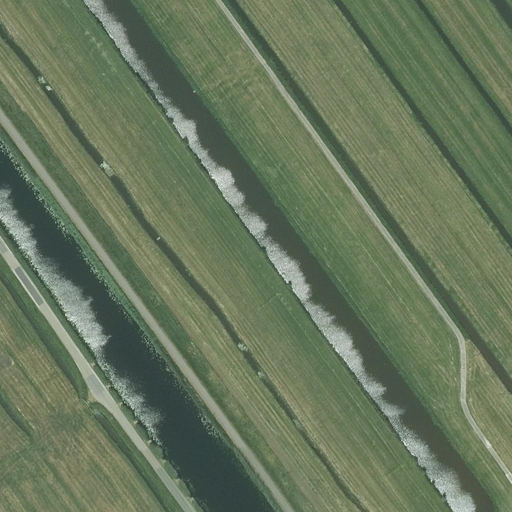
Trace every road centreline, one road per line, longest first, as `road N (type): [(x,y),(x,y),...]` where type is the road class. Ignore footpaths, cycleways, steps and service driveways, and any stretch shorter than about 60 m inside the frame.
road 1 (track): [(511,480),(462,403),(459,336),(217,0)]
road 2 (unclassified): [(288,511),(0,114)]
road 3 (tertiary): [(187,511),(0,248)]
road 4 (track): [(0,491),(99,389)]
